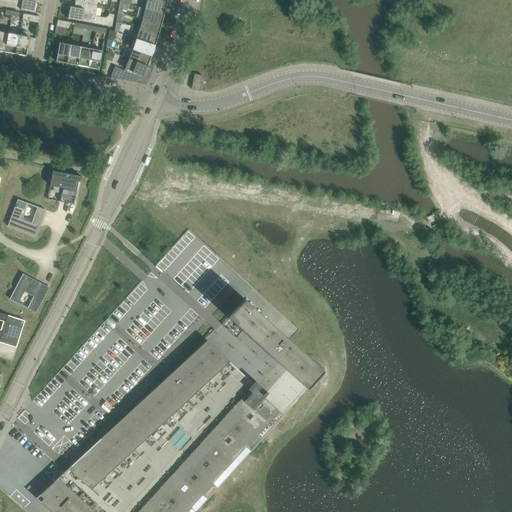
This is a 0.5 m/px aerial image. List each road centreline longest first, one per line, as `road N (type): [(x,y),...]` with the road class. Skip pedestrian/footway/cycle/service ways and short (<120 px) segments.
road 1 (tertiary): [(511,121),(327,79),(282,83),(205,108),(156,103)]
road 2 (residential): [(0,422),(156,103)]
road 3 (tertiary): [(156,103),(35,79)]
